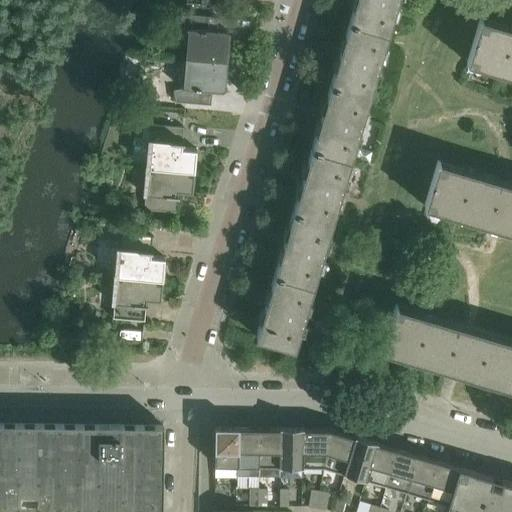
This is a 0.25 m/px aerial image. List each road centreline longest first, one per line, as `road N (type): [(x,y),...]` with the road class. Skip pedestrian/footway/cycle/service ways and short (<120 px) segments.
road 1 (residential): [(184,399),(296,0)]
road 2 (residential): [(184,399),(309,399),(394,410),(511,451)]
road 3 (residential): [(0,398),(184,399)]
